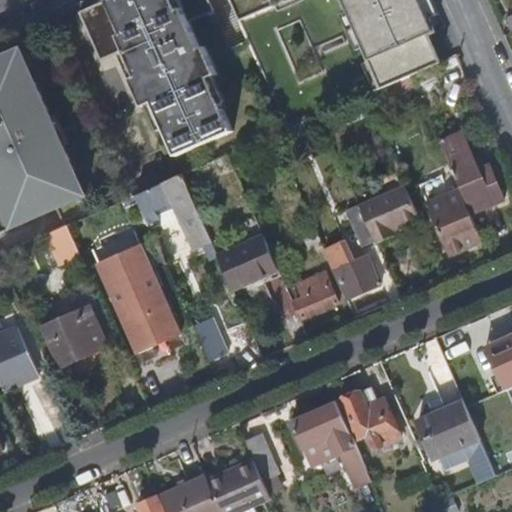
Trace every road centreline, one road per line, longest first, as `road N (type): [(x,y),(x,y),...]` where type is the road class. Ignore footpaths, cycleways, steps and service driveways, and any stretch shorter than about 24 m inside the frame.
road 1 (residential): [(0,503),(511,282)]
road 2 (residential): [(511,122),(458,0)]
